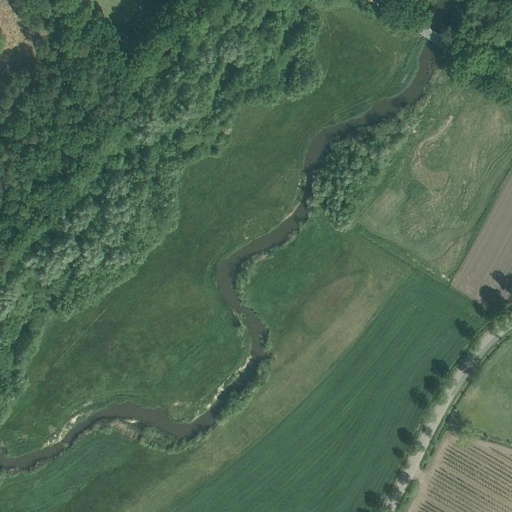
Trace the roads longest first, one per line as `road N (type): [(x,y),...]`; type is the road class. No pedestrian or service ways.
road 1 (tertiary): [(387,511),(453,386),(511,320)]
road 2 (unclassified): [(511,74),(455,50),(379,0)]
